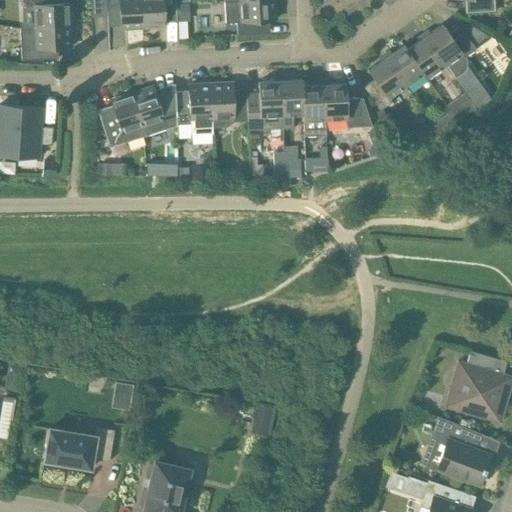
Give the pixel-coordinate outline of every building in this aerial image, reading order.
[(63,0),(22,0),(22,1),(28,6),(31,5),(35,5),(36,27),(70,25),(69,3),(64,3),(63,0)] [(119,0),(121,28),(143,27),(141,0),(119,0)] [(141,0),(143,27),(165,25),(165,14),(176,13),(175,0),(141,0)] [(239,0),(225,1),(226,23),(239,22),(240,35),(265,34),(264,21),(275,20),(274,0),(239,0)] [(465,0),(466,12),(495,11),(494,0),(465,0)] [(445,66),(444,66),(454,79),(463,73),(466,69),(466,65),(467,61),(465,57),(476,49),(459,26),(449,33),(443,24),(425,37),(445,66)] [(71,47),(70,25),(36,27),(36,28),(20,29),(22,60),(59,58),(58,48),(71,47)] [(425,37),(408,49),(407,49),(424,73),(427,78),(444,66),(445,66),(425,37)] [(407,85),(424,73),(407,49),(408,49),(404,44),(386,57),(407,85)] [(388,98),(407,85),(386,57),(368,70),(374,79),(364,86),(381,110),(391,103),(388,98)] [(281,81),(283,128),(293,127),(293,115),(303,115),(304,114),(302,85),(303,85),(303,79),(281,81)] [(247,94),(248,121),(248,129),(283,128),(281,81),(259,82),(259,93),(247,94)] [(234,122),(248,121),(247,94),(234,94),(233,83),(211,84),(213,127),(228,127),(234,122)] [(346,83),(324,84),(326,119),(348,118),(348,127),(372,126),(363,98),(347,99),(346,83)] [(189,91),(176,92),(176,97),(177,124),(190,124),(191,135),(213,135),(212,128),(213,127),(211,84),(189,85),(189,91)] [(324,84),(303,85),(302,85),(304,114),(303,115),(304,136),(326,135),(325,119),(326,119),(324,84)] [(177,124),(176,97),(176,91),(157,97),(154,87),(133,94),(146,134),(146,136),(177,125),(177,124)] [(464,93),(446,106),(458,123),(476,110),(464,93)] [(146,134),(133,94),(112,101),(115,112),(100,117),(110,147),(146,136),(146,134)] [(0,154),(17,156),(21,106),(0,104),(0,154)] [(21,106),(17,156),(39,157),(40,144),(52,145),(53,127),(41,126),(42,107),(21,106)] [(442,119),(433,123),(438,133),(447,128),(442,119)] [(438,133),(433,123),(423,128),(428,138),(438,133)] [(262,158),(250,158),(251,179),(262,179),(262,158)] [(327,171),(327,158),(304,158),(304,171),(327,171)] [(43,159),(42,176),(44,176),(57,176),(58,160),(43,159)] [(299,159),(284,160),(285,177),(295,176),(300,176),(299,159)] [(284,160),(273,160),(274,177),(285,177),(284,160)] [(123,174),(123,163),(97,164),(98,175),(123,174)] [(177,167),(177,176),(189,176),(189,167),(177,167)] [(237,170),(237,178),(249,178),(249,170),(237,170)] [(507,362),(471,351),(467,364),(459,362),(450,390),(461,394),(457,409),(499,422),(508,391),(499,388),(502,376),(504,376),(505,375),(503,375),(507,362)] [(125,409),(130,384),(114,381),(108,405),(125,409)] [(248,428),(266,433),(274,406),(256,401),(248,428)] [(477,432),(442,418),(435,437),(438,441),(444,443),(435,467),(478,484),(490,454),(473,448),(473,443),(477,432)] [(90,466),(92,459),(109,462),(114,430),(95,427),(94,436),(93,436),(52,429),(49,428),(49,431),(44,458),(44,460),(46,461),(46,460),(61,463),(73,465),(88,468),(90,468),(91,466),(90,466)] [(179,511),(190,469),(154,460),(143,510),(153,511),(179,511)] [(390,472),(385,486),(402,492),(407,477),(390,472)] [(464,492),(428,480),(419,506),(428,509),(427,511),(469,511),(471,509),(459,505),(464,492)]
